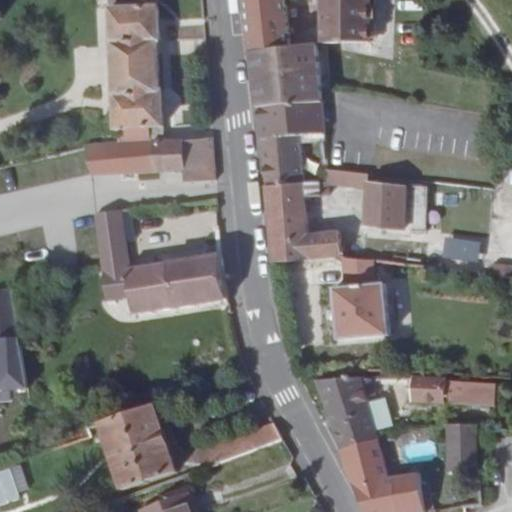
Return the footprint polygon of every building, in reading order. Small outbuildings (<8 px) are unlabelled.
[(127,0),(102,0),(105,45),(153,42),(154,8),(128,8),(127,0)] [(287,47),(282,0),(238,0),(245,50),(287,47)] [(322,43),(370,39),(366,0),(317,0),(318,6),(313,6),(313,21),(320,21),(322,43)] [(323,60),(370,57),(370,39),(322,43),(323,60)] [(194,55),(192,40),(153,42),(152,57),(194,55)] [(201,40),(195,40),(192,40),(194,55),(203,56),(201,40)] [(153,42),(105,45),(106,63),(107,73),(108,106),(108,127),(84,128),(84,147),(158,141),(157,96),(155,94),(152,57),(153,42)] [(317,100),(312,44),(287,47),(245,50),(252,101),(317,100)] [(295,130),(319,129),(317,100),(252,101),(263,186),(301,181),(295,130)] [(210,181),(207,139),(158,141),(84,147),(84,148),(88,178),(93,175),(178,169),(180,184),(210,181)] [(362,172),(331,167),(332,177),(362,180),(362,172)] [(362,180),(332,177),(334,227),(362,232),(362,226),(362,221),(362,180)] [(314,179),(301,181),(263,186),(271,261),(339,254),(370,258),(370,250),(362,250),(362,232),(334,227),(307,229),(303,190),(316,188),(314,179)] [(403,185),(362,180),(362,221),(401,227),(403,185)] [(448,264),(501,270),(491,198),(403,185),(401,227),(362,221),(362,226),(376,228),(405,231),(410,231),(409,241),(423,242),(423,234),(451,238),(448,264)] [(116,217),(91,220),(97,263),(122,259),(120,243),(129,242),(125,212),(116,214),(116,217)] [(376,228),(372,258),(402,261),(405,231),(376,228)] [(370,278),(370,258),(339,254),(341,280),(370,278)] [(125,303),(127,316),(220,300),(217,282),(224,280),(222,269),(215,269),(214,255),(124,272),(99,276),(102,302),(121,300),(122,303),(125,303)] [(99,276),(124,272),(122,259),(97,263),(98,272),(99,276)] [(386,336),(380,282),(331,286),(334,341),(386,336)] [(0,392),(5,392),(4,401),(37,400),(20,305),(0,307),(0,392)] [(378,369),(378,361),(368,361),(368,369),(378,369)] [(363,376),(313,380),(338,448),(375,438),(360,385),(365,385),(363,376)] [(445,404),(447,382),(416,379),(414,402),(445,404)] [(169,474),(146,404),(93,420),(96,429),(117,491),(169,474)] [(93,420),(76,425),(79,435),(96,429),(93,420)] [(475,468),(475,426),(446,426),(448,468),(475,468)] [(241,455),(275,443),(267,429),(235,442),(241,455)] [(383,464),(375,438),(338,448),(340,454),(347,477),(365,511),(412,511),(428,509),(421,465),(412,465),(412,469),(400,470),(401,475),(391,477),(387,463),(383,464)] [(235,442),(192,457),(196,472),(241,455),(235,442)] [(0,498),(15,494),(6,465),(0,466),(0,498)] [(188,511),(181,493),(138,508),(139,511),(188,511)]
